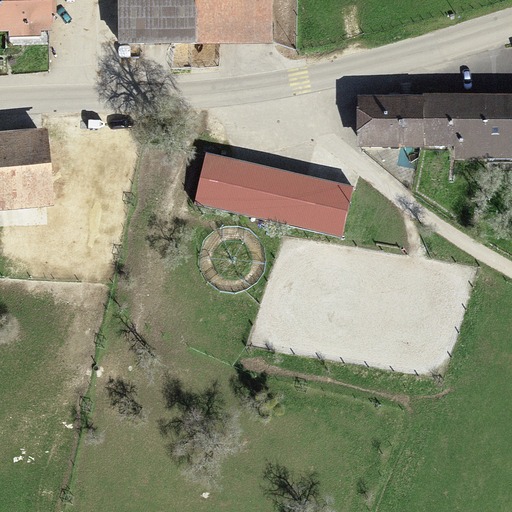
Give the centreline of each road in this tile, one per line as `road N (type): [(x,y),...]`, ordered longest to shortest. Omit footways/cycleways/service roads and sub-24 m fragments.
road 1 (secondary): [(0,105),(302,87),(511,27)]
road 2 (track): [(302,87),(330,143),(408,207),(511,272)]
